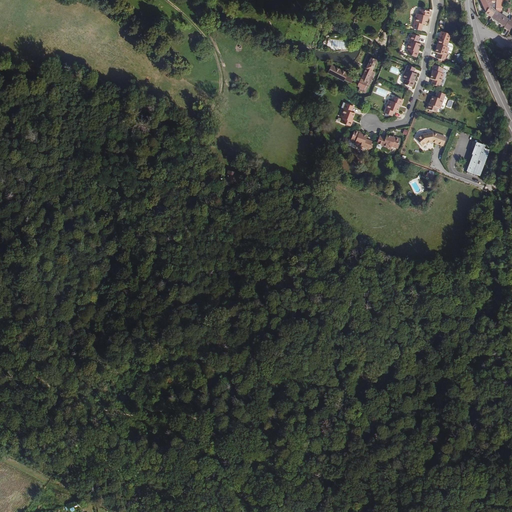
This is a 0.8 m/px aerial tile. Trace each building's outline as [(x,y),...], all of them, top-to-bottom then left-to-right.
[(479,0),(486,13),(491,2),(489,0),(479,0)] [(491,2),(486,13),(491,17),(495,11),(496,11),(490,6),(492,3),(491,2)] [(495,11),(491,17),(510,30),(511,26),(511,16),(509,20),(498,13),(495,11)] [(429,14),(419,12),(418,17),(416,16),(413,29),(421,31),(422,26),(425,27),(427,19),(428,19),(429,18),(429,14)] [(407,46),(410,48),(408,52),(417,55),(419,51),(418,51),(421,42),(418,41),(420,37),(412,34),(407,46)] [(434,53),(437,54),(436,59),(444,62),(448,49),(446,48),(448,44),(438,40),(436,45),(437,45),(434,53)] [(381,48),(375,46),(372,52),(379,54),(381,48)] [(355,89),(364,92),(376,62),(369,59),(364,72),(363,71),(355,89)] [(402,77),(404,78),(402,83),(412,86),(414,82),(413,81),(415,73),(413,72),(414,68),(406,65),(402,77)] [(321,76),(352,88),(355,81),(344,77),(345,74),(326,66),(321,76)] [(432,80),(431,84),(439,87),(444,75),(441,74),(443,69),(433,66),(431,70),(432,71),(429,79),(432,80)] [(428,103),(426,107),(436,111),(438,107),(440,108),(445,95),(437,92),(435,96),(432,95),(429,104),(428,103)] [(391,100),(389,99),(384,112),(391,114),(393,110),(396,111),(399,103),(400,104),(402,99),(393,95),(391,100)] [(352,105),(343,102),(339,114),(341,115),(340,120),(349,123),(351,119),(350,119),(353,111),(350,109),(352,105)] [(355,132),(352,141),(357,143),(356,145),(369,150),(372,143),(367,141),(368,138),(360,135),(360,134),(355,132)] [(434,134),(424,136),(418,141),(423,148),(427,144),(433,143),(444,147),(447,139),(434,134)] [(380,138),(377,146),(391,151),(392,149),(396,150),(400,141),(395,139),(395,141),(386,137),(385,140),(380,138)] [(482,177),(491,151),(486,148),(487,147),(476,143),(471,157),(473,158),(468,171),(482,177)] [(232,190),(234,179),(225,178),(223,188),(232,190)] [(409,260),(395,254),(392,260),(407,265),(409,260)] [(437,298),(443,282),(431,278),(425,294),(437,298)]
